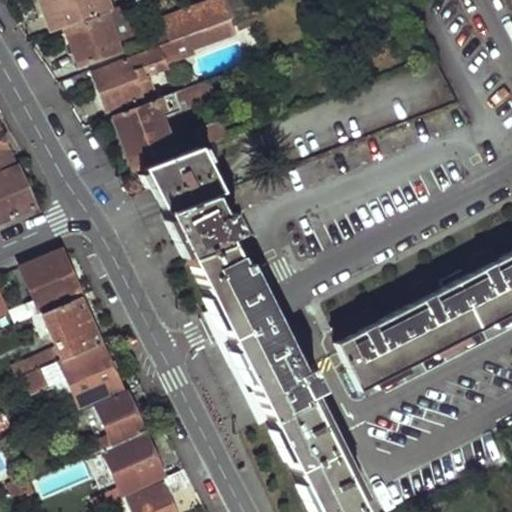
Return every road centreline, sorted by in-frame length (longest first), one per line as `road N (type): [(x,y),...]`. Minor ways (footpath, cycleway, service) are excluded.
road 1 (residential): [(162,353),(511,176)]
road 2 (residential): [(244,511),(162,353)]
road 3 (residential): [(85,209),(0,65)]
road 4 (residential): [(162,353),(85,209)]
